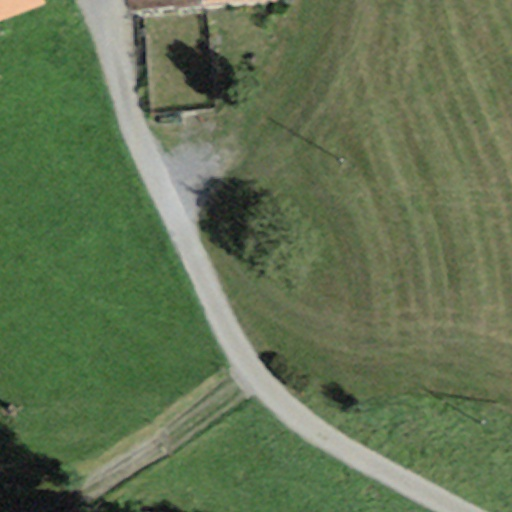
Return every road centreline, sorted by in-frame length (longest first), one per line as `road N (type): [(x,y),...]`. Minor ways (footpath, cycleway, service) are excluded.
road 1 (residential): [(459,511),(346,445),(266,377),(155,154),(104,0)]
road 2 (track): [(266,377),(91,504),(53,511)]
